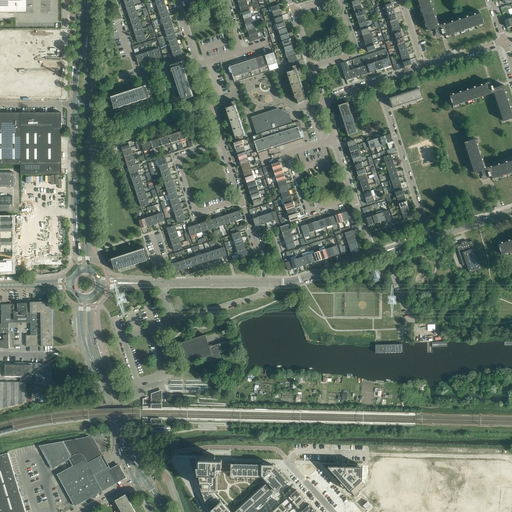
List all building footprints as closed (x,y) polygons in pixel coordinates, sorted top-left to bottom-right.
[(0,0),(0,12),(3,12),(3,13),(3,12),(10,12),(10,13),(10,12),(16,12),(16,13),(16,12),(22,12),(22,13),(23,13),(23,12),(26,12),(27,12),(27,6),(26,6),(23,6),(23,2),(22,0),(0,0)] [(125,3),(127,9),(135,6),(133,0),(125,3)] [(435,29),(436,33),(437,36),(444,34),(445,36),(484,24),(480,13),(438,27),(429,0),(417,0),(418,0),(428,31),(435,29)] [(384,5),(386,11),(393,8),(392,2),(384,5)] [(270,7),(272,12),(281,10),(279,4),(270,7)] [(353,7),(355,12),(362,10),(361,4),(353,7)] [(158,7),(159,13),(167,10),(165,5),(158,7)] [(240,7),(242,13),(250,10),(248,5),(240,7)] [(127,9),(129,14),(137,12),(135,6),(127,9)] [(386,11),(388,16),(395,14),(393,8),(386,11)] [(159,13),(161,18),(169,16),(167,10),(159,13)] [(242,13),(243,19),(252,16),(250,10),(242,13)] [(272,12),(274,18),(283,15),(281,10),(272,12)] [(355,12),(357,18),(364,16),(362,10),(355,12)] [(129,14),(131,20),(138,17),(137,12),(129,14)] [(388,23),(390,22),(397,20),(395,14),(388,16),(386,17),(388,23)] [(274,18),(276,24),(284,21),(283,15),(274,18)] [(161,18),(163,24),(171,22),(169,16),(161,18)] [(243,19),(245,25),(254,22),(252,16),(243,19)] [(357,18),(359,24),(366,22),(364,16),(357,18)] [(131,20),(132,26),(140,23),(138,17),(131,20)] [(390,22),(392,28),(399,25),(397,20),(390,22)] [(276,24),(278,30),(286,27),(284,21),(276,24)] [(163,24),(165,30),(173,27),(171,22),(163,24)] [(245,25),(247,30),(256,28),(254,22),(245,25)] [(359,24),(361,30),(368,27),(366,22),(359,24)] [(132,26),(134,31),(142,29),(140,23),(132,26)] [(392,28),(394,33),(401,31),(399,25),(392,28)] [(165,30),(167,36),(175,33),(173,27),(165,30)] [(279,33),(279,35),(288,32),(286,27),(278,30),(275,31),(276,33),(279,33)] [(361,30),(363,35),(370,33),(368,27),(361,30)] [(247,30),(249,36),(258,33),(256,28),(247,30)] [(134,31),(136,37),(144,35),(142,29),(134,31)] [(393,40),(395,39),(403,37),(401,31),(394,33),(391,34),(393,40)] [(279,35),(281,41),(290,38),(288,32),(279,35)] [(167,36),(169,41),(177,39),(175,33),(167,36)] [(258,33),(249,36),(251,42),(260,39),(258,33)] [(363,35),(364,41),(372,39),(370,33),(363,35)] [(144,35),(136,37),(138,43),(146,40),(144,35)] [(61,37),(0,37),(0,94),(61,95),(61,37)] [(395,39),(397,45),(405,42),(403,37),(395,39)] [(281,41),(283,47),(292,44),(290,38),(281,41)] [(169,41),(171,47),(178,44),(177,39),(169,41)] [(364,41),(366,47),(374,44),(372,39),(364,41)] [(397,45),(399,51),(407,48),(405,42),(397,45)] [(171,47),(172,53),(180,50),(178,44),(171,47)] [(283,47),(285,53),(294,50),(292,44),(283,47)] [(374,44),(366,47),(368,53),(376,50),(374,44)] [(399,51),(401,56),(409,54),(407,48),(399,51)] [(159,49),(153,50),(156,58),(161,56),(159,49)] [(153,50),(147,52),(150,60),(156,58),(153,50)] [(180,50),(172,53),(174,58),(182,56),(180,50)] [(285,53),(287,58),(296,55),(294,50),(285,53)] [(273,51),(264,54),(270,70),(279,67),(278,65),(277,62),(276,59),(273,51)] [(147,52),(142,54),(144,62),(150,60),(147,52)] [(144,62),(142,54),(136,56),(138,64),(144,62)] [(264,54),(256,57),(261,73),(270,70),(264,54)] [(401,56),(403,62),(410,60),(409,54),(401,56)] [(296,55),(287,58),(289,64),(298,61),(296,55)] [(256,57),(247,60),(252,76),(261,73),(256,57)] [(381,60),(384,68),(391,66),(389,58),(381,60)] [(355,69),(351,70),(354,78),(361,76),(358,68),(357,64),(356,59),(352,60),(355,69)] [(247,60),(238,63),(243,79),(252,76),(247,60)] [(374,63),(376,71),(384,68),(381,60),(374,63)] [(410,60),(403,62),(405,68),(412,65),(410,60)] [(179,98),(181,98),(182,100),(188,98),(192,97),(182,65),(183,65),(182,61),(170,65),(171,68),(171,69),(173,73),(171,73),(172,75),(173,74),(175,81),(174,81),(174,82),(176,82),(178,88),(176,89),(177,90),(178,90),(181,96),(179,97),(179,98)] [(354,78),(351,70),(349,71),(346,62),(340,64),(343,73),(346,81),(354,78)] [(243,79),(238,63),(229,65),(235,82),(243,79)] [(366,65),(369,73),(376,71),(374,63),(366,65)] [(296,65),(293,66),(294,70),(287,72),(295,99),(296,99),(298,104),(299,104),(298,103),(307,100),(296,65)] [(358,68),(361,76),(369,73),(366,65),(358,68)] [(490,86),(489,82),(485,83),(485,85),(450,96),(451,99),(450,99),(451,103),(452,103),(453,106),(452,106),(453,106),(494,93),(503,121),(511,118),(511,114),(504,90),(505,89),(504,85),(499,87),(498,84),(490,86)] [(143,101),(142,100),(146,98),(146,99),(147,98),(146,98),(150,97),(146,85),(142,86),(143,88),(111,98),(113,103),(112,103),(114,109),(117,108),(118,109),(119,109),(119,107),(125,105),(126,107),(127,106),(126,105),(133,103),(133,104),(135,104),(134,102),(141,100),(141,102),(143,101)] [(420,88),(412,91),(404,93),(407,103),(423,98),(420,88)] [(404,93),(397,96),(389,98),(392,108),(407,103),(404,93)] [(246,135),(234,101),(231,102),(233,106),(225,108),(236,139),(246,135)] [(343,120),(348,136),(358,133),(348,102),(338,105),(343,120)] [(251,117),(257,136),(261,134),(270,131),(279,128),(288,125),(292,124),(289,114),(286,113),(286,111),(285,109),(284,109),(282,109),(281,110),(277,108),(251,117)] [(0,164),(21,165),(21,113),(0,112),(0,164)] [(21,113),(21,165),(21,174),(62,174),(61,122),(60,122),(60,114),(57,114),(57,113),(21,113)] [(299,122),(292,124),(288,125),(293,142),(302,139),(299,130),(302,130),(299,122)] [(284,145),(293,142),(288,125),(279,128),(284,145)] [(279,128),(270,131),(276,147),(284,145),(279,128)] [(187,129),(178,132),(184,149),(193,146),(190,139),(187,129)] [(270,131),(261,134),(267,150),(276,147),(270,131)] [(178,132),(169,135),(172,145),(177,143),(180,151),(184,149),(178,132)] [(261,134),(257,136),(253,137),(258,153),(267,150),(261,134)] [(389,150),(390,153),(396,151),(395,147),(391,148),(390,142),(393,141),(391,134),(385,136),(387,143),(389,150)] [(160,138),(162,145),(166,144),(167,146),(169,146),(171,153),(175,152),(172,145),(169,135),(160,138)] [(382,145),(387,143),(385,136),(379,138),(382,145)] [(163,148),(162,145),(160,138),(151,141),(153,148),(157,147),(158,149),(163,148)] [(376,147),(382,145),(379,138),(373,140),(376,147)] [(347,142),(349,147),(356,145),(354,139),(347,142)] [(491,176),(492,179),(511,172),(511,160),(485,170),(475,139),(464,143),(474,173),(481,171),(484,179),(491,176)] [(234,143),(235,149),(244,146),(242,140),(234,143)] [(370,149),(376,147),(373,140),(368,141),(370,149)] [(154,151),(153,148),(151,141),(142,144),(144,151),(148,150),(149,152),(154,151)] [(121,145),(123,150),(130,148),(129,142),(121,145)] [(349,147),(351,153),(360,150),(358,144),(356,145),(349,147)] [(235,149),(237,155),(246,152),(244,146),(235,149)] [(123,150),(125,156),(132,153),(130,148),(123,150)] [(360,156),(362,156),(360,150),(351,153),(352,159),(360,156)] [(237,155),(239,160),(248,157),(246,152),(237,155)] [(125,156),(126,162),(134,159),(132,153),(125,156)] [(383,157),(385,163),(393,160),(391,155),(383,157)] [(352,159),(354,165),(362,162),(360,156),(352,159)] [(239,160),(241,166),(250,163),(248,157),(239,160)] [(157,160),(159,166),(167,163),(165,158),(157,160)] [(126,162),(128,167),(136,165),(134,159),(126,162)] [(385,163),(387,169),(395,166),(393,160),(385,163)] [(271,165),(273,170),(282,167),(280,162),(271,165)] [(354,165),(356,170),(364,168),(362,162),(354,165)] [(159,166),(161,171),(169,169),(167,163),(159,166)] [(241,166),(243,172),(252,169),(250,163),(241,166)] [(128,167),(130,173),(138,171),(136,165),(128,167)] [(387,169),(389,174),(397,172),(395,166),(387,169)] [(273,170),(275,176),(284,173),(282,167),(273,170)] [(358,176),(365,174),(367,173),(365,167),(364,168),(356,170),(358,176)] [(161,171),(163,177),(171,175),(169,169),(161,171)] [(243,172),(245,177),(254,175),(252,169),(243,172)] [(130,173),(132,179),(140,176),(138,171),(130,173)] [(0,186),(14,187),(14,173),(10,173),(0,172),(0,186)] [(389,174),(391,180),(398,178),(397,172),(389,174)] [(275,176),(277,182),(286,179),(284,173),(275,176)] [(358,176),(360,182),(367,179),(365,174),(358,176)] [(163,177),(165,183),(172,180),(171,175),(163,177)] [(245,177),(247,183),(255,180),(254,175),(245,177)] [(132,179),(134,185),(142,182),(140,176),(132,179)] [(391,180),(393,186),(400,183),(398,178),(391,180)] [(277,182),(279,187),(288,185),(286,179),(277,182)] [(360,182),(362,187),(369,185),(367,179),(360,182)] [(165,183),(167,189),(174,186),(172,180),(165,183)] [(247,183),(249,189),(257,186),(255,180),(247,183)] [(134,185),(136,190),(144,188),(142,182),(134,185)] [(393,186),(395,191),(402,189),(400,183),(393,186)] [(279,187),(281,193),(289,190),(288,185),(279,187)] [(362,187),(364,193),(371,191),(369,185),(362,187)] [(167,189),(168,194),(176,192),(174,186),(167,189)] [(249,189),(250,195),(259,192),(257,186),(249,189)] [(136,190),(138,196),(145,193),(144,188),(136,190)] [(395,191),(397,197),(404,195),(402,189),(395,191)] [(279,200),(283,199),(291,196),(289,190),(281,193),(282,197),(279,198),(279,200)] [(364,193),(366,199),(373,197),(371,191),(364,193)] [(168,194),(170,200),(178,197),(176,192),(168,194)] [(250,195),(252,200),(261,198),(259,192),(250,195)] [(138,196),(139,202),(147,199),(145,193),(138,196)] [(397,197),(399,203),(406,200),(404,195),(397,197)] [(0,211),(10,211),(10,205),(12,205),(13,205),(13,196),(12,196),(12,197),(6,197),(6,196),(6,197),(0,197),(0,196),(0,211)] [(283,199),(284,205),(293,202),(291,196),(283,199)] [(61,197),(23,197),(23,261),(28,261),(28,265),(42,265),(42,267),(59,267),(59,252),(62,252),(61,197)] [(170,200),(172,206),(180,203),(178,197),(170,200)] [(373,197),(366,199),(367,205),(375,202),(373,197)] [(261,198),(252,200),(254,206),(263,203),(261,198)] [(147,199),(139,202),(141,207),(149,205),(147,199)] [(399,203),(400,209),(408,206),(406,200),(399,203)] [(284,205),(286,210),(295,208),(293,202),(284,205)] [(172,206),(174,211),(182,209),(180,203),(172,206)] [(400,209),(402,214),(410,212),(408,206),(400,209)] [(286,210),(288,216),(297,213),(295,208),(286,210)] [(174,211),(176,217),(184,215),(182,209),(174,211)] [(352,209),(347,211),(350,220),(355,218),(352,209)] [(239,211),(234,213),(236,221),(242,219),(239,211)] [(275,211),(269,213),(272,221),(278,220),(275,211)] [(347,211),(341,213),(344,222),(350,220),(347,211)] [(388,211),(383,212),(385,220),(391,218),(388,211)] [(383,212),(377,214),(379,222),(385,220),(383,212)] [(410,212),(402,214),(400,215),(401,218),(403,217),(404,220),(412,218),(410,212)] [(162,213),(156,215),(159,223),(165,221),(162,213)] [(234,213),(228,215),(230,222),(236,221),(234,213)] [(269,213),(263,215),(266,223),(272,221),(269,213)] [(297,213),(288,216),(290,222),(299,219),(297,213)] [(341,213),(335,215),(338,224),(344,222),(341,213)] [(377,214),(371,216),(374,224),(379,222),(377,214)] [(156,215),(151,217),(153,225),(159,223),(156,215)] [(184,215),(176,217),(178,223),(186,220),(184,215)] [(228,215),(222,217),(225,224),(230,222),(228,215)] [(263,215),(258,216),(261,225),(266,223),(263,215)] [(335,215),(329,217),(332,226),(338,224),(335,215)] [(371,216),(371,215),(365,217),(368,226),(374,224),(371,216)] [(261,225),(258,216),(252,218),(255,227),(261,225)] [(0,217),(0,271),(14,271),(13,218),(0,217)] [(151,217),(145,219),(147,226),(153,225),(151,217)] [(222,217),(216,218),(219,226),(225,224),(222,217)] [(329,217),(324,219),(327,228),(332,226),(329,217)] [(216,218),(211,220),(213,228),(219,226),(216,218)] [(147,226),(145,219),(139,220),(142,228),(147,226)] [(324,219),(318,221),(321,229),(327,228),(324,219)] [(211,220),(205,222),(208,230),(213,228),(211,220)] [(318,221),(312,223),(315,231),(321,229),(318,221)] [(205,222),(199,224),(202,232),(208,230),(205,222)] [(312,223),(306,224),(309,233),(315,231),(312,223)] [(199,224),(194,226),(196,234),(202,232),(199,224)] [(280,227),(282,233),(291,230),(289,224),(280,227)] [(309,233),(306,224),(301,226),(304,235),(309,233)] [(167,228),(169,234),(177,231),(175,226),(167,228)] [(194,226),(188,228),(190,236),(191,236),(192,239),(194,238),(194,237),(197,236),(196,234),(194,226)] [(282,233),(284,238),(292,236),(291,230),(282,233)] [(345,236),(346,239),(355,236),(353,230),(341,234),(342,237),(345,236)] [(169,234),(171,240),(179,237),(177,231),(169,234)] [(232,234),(234,240),(242,237),(240,232),(232,234)] [(284,238),(286,244),(294,241),(292,236),(284,238)] [(346,239),(348,244),(357,242),(355,236),(346,239)] [(171,240),(173,245),(181,243),(179,237),(171,240)] [(234,240),(236,246),(244,243),(242,237),(234,240)] [(461,242),(461,244),(456,246),(463,266),(467,265),(469,273),(481,269),(472,241),(467,242),(467,240),(461,242)] [(501,255),(511,251),(511,240),(498,244),(499,247),(500,251),(501,254),(501,255)] [(294,241),(286,244),(287,250),(296,247),(294,241)] [(348,244),(350,250),(359,247),(357,242),(348,244)] [(181,243),(173,245),(175,251),(182,249),(181,243)] [(236,246),(238,252),(245,249),(244,243),(236,246)] [(337,245),(331,247),(334,256),(340,254),(337,245)] [(224,247),(218,249),(221,257),(226,255),(224,247)] [(331,247),(325,249),(328,258),(334,256),(331,247)] [(359,247),(350,250),(352,256),(361,253),(359,247)] [(218,249),(212,251),(215,259),(221,257),(218,249)] [(245,249),(238,252),(239,257),(247,255),(245,249)] [(325,249),(320,251),(322,260),(328,258),(325,249)] [(143,250),(135,252),(139,263),(141,262),(142,264),(143,263),(143,262),(147,260),(144,250),(143,250)] [(212,251),(207,253),(209,261),(215,259),(212,251)] [(320,251),(314,253),(317,261),(322,260),(320,251)] [(135,252),(127,255),(131,266),(133,265),(134,266),(135,266),(135,264),(139,263),(135,252)] [(207,253),(201,255),(204,263),(209,261),(207,253)] [(314,253),(308,255),(311,263),(317,261),(314,253)] [(127,255),(120,258),(123,268),(125,267),(126,269),(127,268),(127,267),(131,266),(127,255)] [(201,255),(195,257),(198,264),(204,263),(201,255)] [(308,255),(302,256),(305,265),(311,263),(308,255)] [(294,269),(291,260),(289,256),(288,256),(288,259),(289,261),(285,262),(288,271),(294,269)] [(302,256),(297,258),(299,267),(305,265),(302,256)] [(195,257),(190,258),(192,266),(198,264),(195,257)] [(123,268),(120,258),(112,260),(113,265),(115,271),(118,270),(118,271),(120,271),(119,269),(123,268)] [(190,258),(184,260),(186,268),(192,266),(190,258)] [(297,258),(291,260),(294,269),(299,267),(297,258)] [(184,260),(178,262),(181,270),(186,268),(184,260)] [(181,270),(178,262),(173,264),(175,272),(181,270)] [(370,269),(373,279),(381,277),(378,266),(370,269)] [(30,304),(31,322),(31,336),(26,336),(26,347),(41,346),(53,346),(52,302),(30,302),(30,304)] [(2,323),(9,323),(14,323),(14,303),(10,303),(10,304),(1,305),(2,323)] [(18,303),(14,303),(14,323),(17,323),(29,323),(31,322),(30,304),(18,304),(18,303)] [(9,323),(2,323),(0,323),(0,347),(9,348),(9,328),(9,323)] [(205,335),(178,344),(184,364),(206,357),(207,362),(221,358),(219,352),(232,348),(229,340),(208,347),(205,336),(205,335)] [(402,344),(375,345),(375,353),(402,352),(402,344)] [(5,377),(32,377),(32,363),(16,362),(16,364),(5,363),(5,377)] [(32,377),(32,383),(32,393),(52,393),(52,364),(32,363),(32,377)] [(32,393),(32,383),(26,382),(0,382),(0,408),(32,401),(32,393)] [(153,394),(153,403),(161,404),(162,391),(157,393),(153,394)] [(65,441),(39,445),(52,468),(54,467),(55,468),(69,459),(73,466),(57,474),(75,506),(116,483),(108,469),(107,467),(90,437),(90,436),(89,436),(65,441)] [(0,454),(0,511),(25,511),(8,453),(0,454)] [(197,463),(192,463),(192,466),(192,465),(206,505),(212,511),(254,511),(288,481),(273,465),(231,463),(231,464),(230,478),(261,478),(267,484),(235,511),(230,511),(217,497),(217,478),(219,478),(220,463),(197,463)] [(110,468),(108,469),(116,483),(123,479),(126,478),(120,466),(117,467),(111,470),(110,468)] [(341,466),(328,466),(328,467),(354,496),(366,485),(361,480),(362,480),(362,467),(347,467),(341,467),(341,466)] [(290,495),(288,497),(292,502),(294,500),(300,494),(296,490),(290,495)] [(115,500),(119,507),(129,501),(125,494),(115,500)] [(300,494),(294,500),(298,504),(304,498),(300,494)] [(304,498),(298,504),(302,508),(308,502),(304,498)] [(119,507),(121,511),(126,511),(133,508),(129,501),(119,507)] [(308,502),(302,508),(305,511),(312,507),(308,502)] [(281,503),(277,507),(281,511),(285,511),(288,510),(281,503)]
